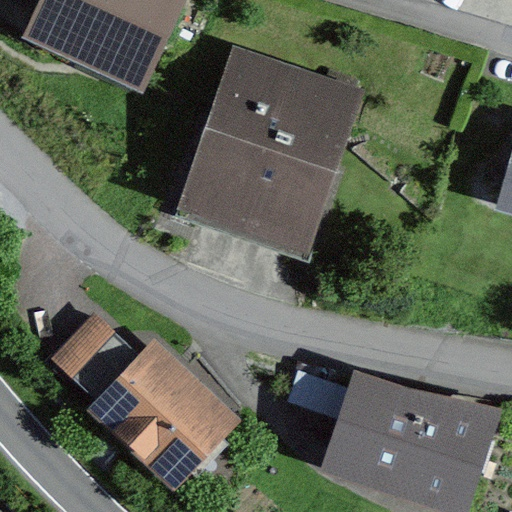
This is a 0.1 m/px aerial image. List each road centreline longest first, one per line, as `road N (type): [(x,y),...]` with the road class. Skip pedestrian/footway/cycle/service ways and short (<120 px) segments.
road 1 (residential): [(511,366),(312,330),(211,302),(115,251),(57,204),(0,141)]
road 2 (tertiary): [(0,410),(94,511)]
road 3 (residential): [(392,0),(511,37)]
